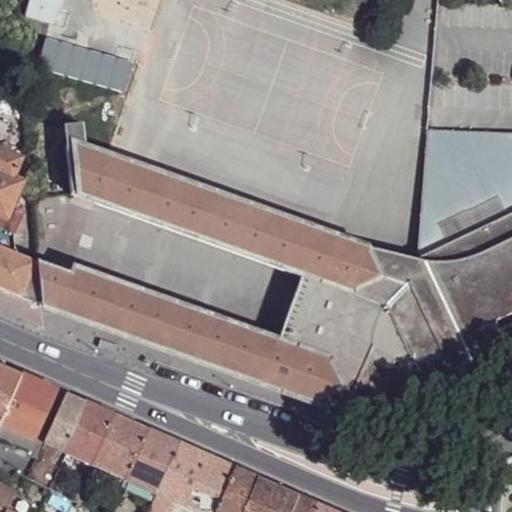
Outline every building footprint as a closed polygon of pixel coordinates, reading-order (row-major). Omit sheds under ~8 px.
[(25,0),(20,17),(50,25),(57,0),(25,0)] [(127,62),(41,38),(33,67),(119,92),(127,62)] [(0,107),(11,80),(0,83),(0,107)] [(59,126),(66,192),(75,195),(69,144),(80,148),(78,124),(59,126)] [(423,130),(436,132),(432,148),(422,147),(415,254),(511,208),(511,193),(511,191),(426,223),(428,169),(441,167),(453,165),(462,165),(473,164),(501,149),(492,133),(423,130)] [(436,132),(423,130),(422,147),(432,148),(436,132)] [(80,148),(69,144),(75,195),(297,277),(312,282),(307,296),(291,291),(280,323),(295,329),(290,343),(275,337),(170,301),(167,309),(66,274),(33,263),(33,268),(37,307),(235,376),(234,379),(310,408),(327,412),(335,414),(344,414),(354,414),(372,353),(394,360),(407,361),(418,362),(434,359),(444,356),(458,349),(511,322),(511,133),(492,133),(501,149),(473,164),(462,165),(453,165),(441,167),(428,169),(426,223),(511,191),(511,193),(511,208),(415,254),(408,257),(408,262),(80,148)] [(3,143),(0,149),(0,151),(9,155),(12,147),(3,143)] [(0,151),(0,219),(4,222),(11,207),(21,183),(12,179),(20,160),(9,155),(0,151)] [(22,211),(11,207),(4,222),(0,231),(11,237),(22,211)] [(0,258),(12,264),(12,258),(11,237),(0,231),(0,258)] [(37,307),(33,268),(12,258),(12,264),(0,258),(0,293),(38,310),(37,307)] [(170,301),(69,266),(66,274),(167,309),(170,301)] [(312,282),(297,277),(291,291),(307,296),(312,282)] [(372,353),(354,414),(361,414),(373,412),(383,410),(398,405),(411,399),(511,342),(511,322),(458,349),(444,356),(434,359),(418,362),(407,361),(394,360),(372,353)] [(295,329),(280,323),(275,337),(290,343),(295,329)] [(0,424),(21,376),(0,367),(0,424)] [(35,442),(57,391),(22,376),(21,376),(0,424),(0,425),(22,436),(35,442)] [(115,416),(67,394),(44,445),(61,451),(68,454),(92,465),(115,416)] [(147,430),(115,416),(92,465),(125,481),(147,430)] [(0,439),(16,449),(22,436),(0,425),(0,439)] [(177,444),(147,430),(125,481),(155,494),(177,444)] [(29,456),(35,442),(22,436),(16,449),(29,456)] [(43,445),(35,442),(29,456),(37,459),(41,450),(43,445)] [(43,445),(41,450),(58,456),(61,451),(44,445),(43,444),(43,445)] [(192,511),(198,511),(222,463),(177,444),(155,494),(192,511)] [(222,463),(198,511),(212,511),(233,468),(222,463)] [(233,468),(212,511),(288,511),(296,496),(275,487),(233,468)] [(155,494),(125,481),(121,489),(152,502),(155,494)] [(15,491),(0,482),(0,511),(11,511),(6,509),(15,491)] [(313,511),(317,506),(296,496),(288,511),(313,511)]
